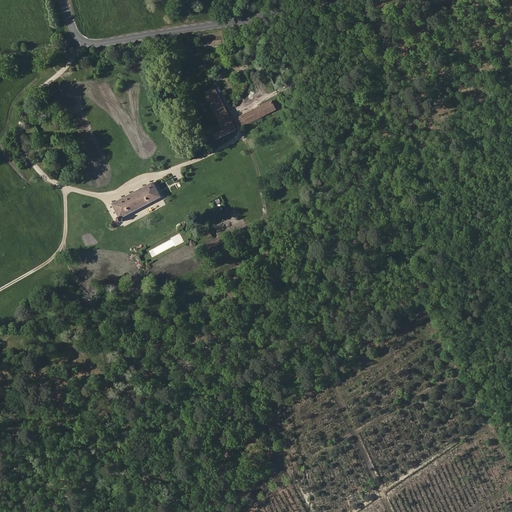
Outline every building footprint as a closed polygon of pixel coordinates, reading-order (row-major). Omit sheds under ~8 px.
[(237,129),(215,88),(204,93),(223,129),(213,135),(216,140),(237,129)] [(276,110),(271,101),(246,113),(251,123),(276,110)] [(251,123),(246,113),(238,117),(243,127),(251,123)] [(153,183),(112,204),(119,217),(118,218),(117,219),(117,220),(117,221),(118,221),(118,222),(119,222),(120,222),(121,222),(122,222),(122,221),(122,220),(122,219),(122,218),(161,197),(153,183)] [(180,234),(148,250),(152,257),(184,241),(180,234)]
